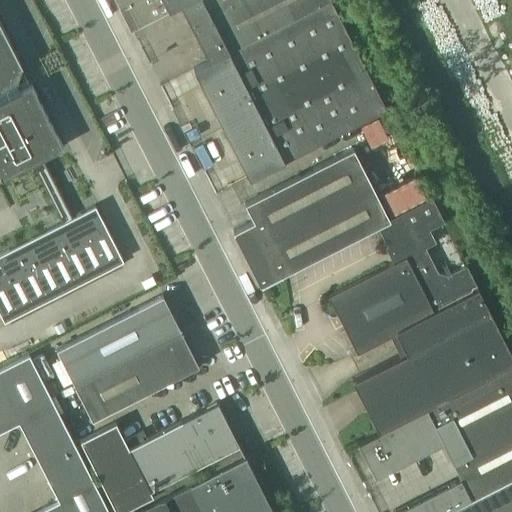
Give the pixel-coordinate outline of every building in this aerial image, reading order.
[(179,2),(182,0),(115,0),(129,27),(179,2)] [(182,0),(179,2),(209,59),(323,0),(182,0)] [(331,0),(323,0),(209,59),(192,67),(193,69),(202,86),(218,118),(222,116),(227,125),(223,127),(239,159),(249,178),(386,107),(331,0)] [(62,146),(30,84),(21,88),(16,79),(20,65),(21,65),(0,23),(0,176),(1,177),(32,161),(42,156),(62,146)] [(389,218),(352,146),(244,202),(253,219),(232,230),(259,283),(376,225),(389,218)] [(73,216),(42,156),(32,161),(62,221),(73,216)] [(351,379),(378,431),(511,362),(511,355),(466,264),(447,274),(436,272),(433,270),(427,258),(428,253),(425,246),(435,241),(429,228),(443,221),(431,197),(389,218),(376,225),(395,261),(328,295),(356,350),(395,330),(406,351),(351,379)] [(62,221),(0,252),(0,314),(3,320),(122,260),(94,205),(73,216),(62,221)] [(198,364),(162,293),(55,348),(91,419),(198,364)] [(54,370),(45,352),(34,358),(43,375),(54,370)] [(109,511),(28,353),(0,367),(0,429),(18,421),(58,499),(31,511),(109,511)] [(438,511),(511,474),(511,362),(378,431),(357,441),(374,475),(441,441),(459,476),(393,510),(393,511),(438,511)] [(217,401),(194,413),(146,437),(142,430),(124,439),(115,420),(79,439),(116,511),(152,494),(154,498),(199,475),(194,466),(239,444),(217,401)] [(274,511),(245,453),(129,511),(274,511)] [(511,511),(511,474),(438,511),(511,511)]
